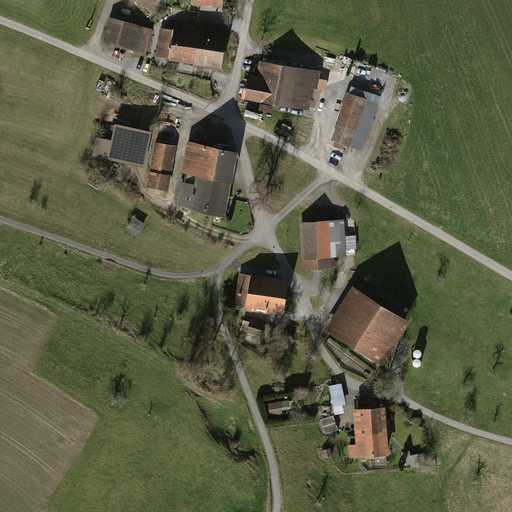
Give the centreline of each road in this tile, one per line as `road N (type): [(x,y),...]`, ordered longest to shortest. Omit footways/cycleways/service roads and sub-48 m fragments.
road 1 (residential): [(511,274),(229,115),(250,0)]
road 2 (track): [(511,442),(347,378),(324,354),(264,225),(330,171)]
road 3 (track): [(229,115),(264,225),(218,270),(217,299),(262,422),(278,511)]
road 4 (track): [(229,115),(0,18)]
road 5 (track): [(0,218),(153,272),(186,278),(218,270)]
